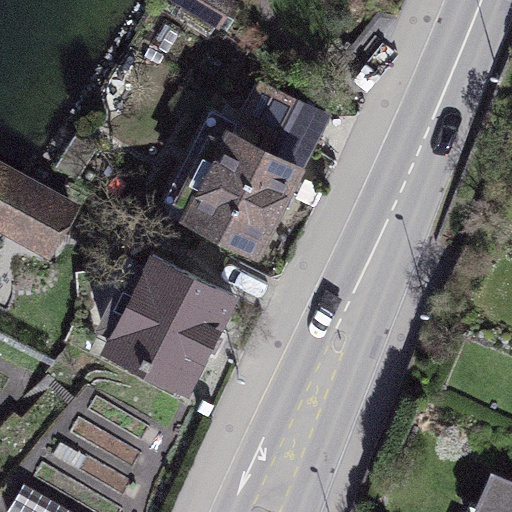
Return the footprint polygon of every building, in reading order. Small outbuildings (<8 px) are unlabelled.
[(343,103),(272,70),(239,139),(311,172),(343,103)] [(294,184),(216,147),(173,235),(250,273),(294,184)] [(0,231),(50,259),(82,203),(0,157),(0,231)] [(239,298),(144,253),(102,340),(197,385),(239,298)] [(511,511),(511,496),(486,486),(475,511),(511,511)]
